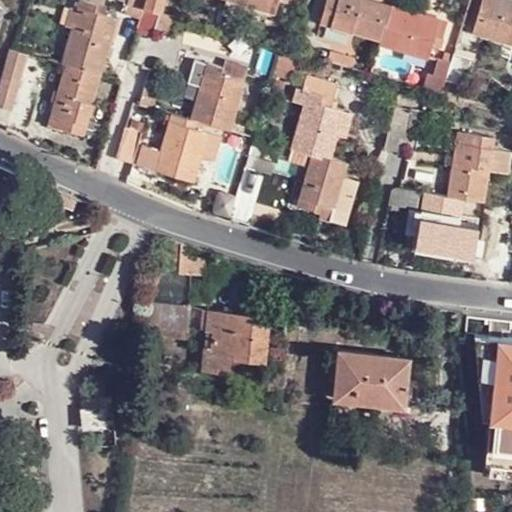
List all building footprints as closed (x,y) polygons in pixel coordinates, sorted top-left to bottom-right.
[(63,63),(100,72),(117,17),(105,12),(108,5),(91,0),(78,0),(62,62),(63,63)] [(145,0),(127,0),(124,11),(140,16),(143,7),(145,0)] [(145,0),(143,7),(161,12),(164,0),(145,0)] [(285,0),(234,0),(274,13),(279,0),(285,2),(285,0)] [(383,39),(392,5),(372,0),(327,0),(322,21),(383,39)] [(511,2),(505,0),(483,0),(475,32),(511,42),(511,2)] [(383,39),(382,44),(430,58),(435,45),(441,47),(449,22),(392,5),(383,39)] [(140,16),(137,28),(156,32),(161,12),(143,7),(140,16)] [(9,48),(0,80),(0,105),(10,108),(26,52),(9,48)] [(291,50),(282,48),(276,68),(294,72),(301,53),(293,51),(291,50)] [(449,82),(468,87),(476,61),(458,56),(455,55),(449,82)] [(210,62),(192,118),(198,120),(229,130),(245,80),(233,76),(235,70),(210,62)] [(81,135),(100,72),(63,63),(44,125),(81,135)] [(305,92),(291,147),(312,152),(329,157),(341,110),(328,107),(334,81),(304,74),(301,90),(305,92)] [(388,149),(391,149),(403,151),(411,112),(398,107),(388,149)] [(174,113),(173,114),(172,120),(196,127),(198,120),(192,118),(174,113)] [(196,127),(172,120),(162,150),(146,145),(140,163),(194,180),(208,131),(196,127)] [(124,126),(115,156),(133,161),(143,132),(124,126)] [(482,199),(483,199),(494,135),(465,130),(462,142),(459,141),(449,194),(482,201),(482,199)] [(252,137),(244,167),(271,173),(274,162),(278,163),(284,145),(252,137)] [(342,177),(346,161),(329,157),(312,152),(298,205),(322,212),(325,204),(335,207),(342,177)] [(0,210),(15,176),(17,171),(0,163),(0,210)] [(325,204),(322,212),(320,220),(348,227),(358,182),(342,177),(335,207),(325,204)] [(392,191),(388,202),(417,207),(421,189),(403,186),(398,185),(394,187),(392,191)] [(482,201),(483,199),(482,199),(482,201),(449,194),(426,190),(425,199),(462,205),(458,228),(478,231),(482,201)] [(462,205),(425,199),(424,198),(415,247),(452,254),(458,228),(462,205)] [(194,245),(166,237),(163,267),(176,269),(176,271),(192,273),(212,274),(214,251),(194,245)] [(187,306),(150,302),(148,324),(184,328),(187,306)] [(265,360),(270,316),(210,309),(207,330),(214,330),(212,349),(205,349),(202,371),(218,372),(218,366),(232,367),(234,357),(265,360)] [(402,410),(411,361),(340,349),(333,397),(402,410)] [(511,352),(498,351),(490,435),(494,435),(492,459),(511,460),(511,352)] [(106,426),(104,407),(82,407),(84,427),(106,426)]
